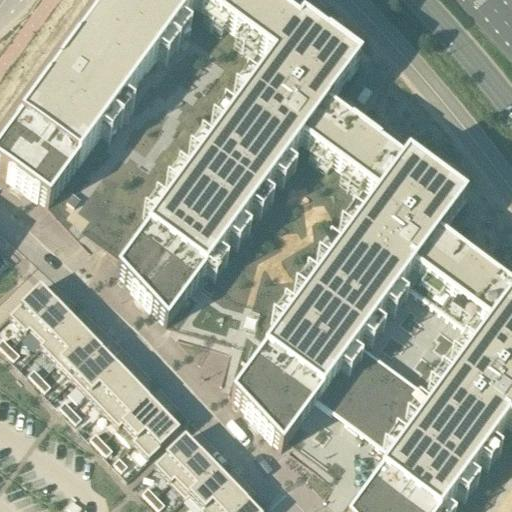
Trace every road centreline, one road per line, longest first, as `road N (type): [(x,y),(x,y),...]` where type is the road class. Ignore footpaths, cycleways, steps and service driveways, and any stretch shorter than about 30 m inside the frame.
road 1 (residential): [(0,219),(140,351),(288,511)]
road 2 (primary): [(419,0),(511,108)]
